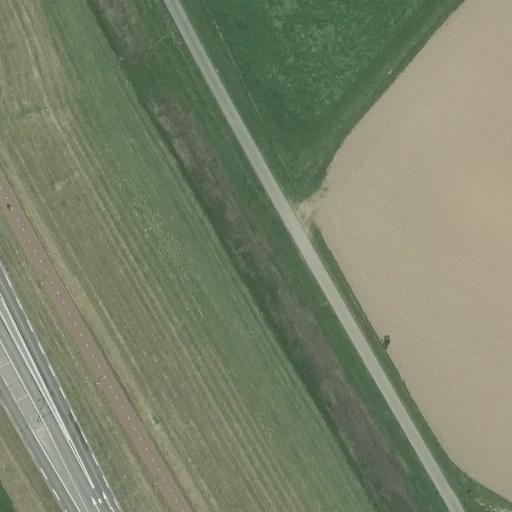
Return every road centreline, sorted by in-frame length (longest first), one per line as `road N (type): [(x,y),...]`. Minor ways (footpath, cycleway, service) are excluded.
road 1 (unclassified): [(455,511),(169,0)]
road 2 (secondary): [(69,476),(39,371),(0,301)]
